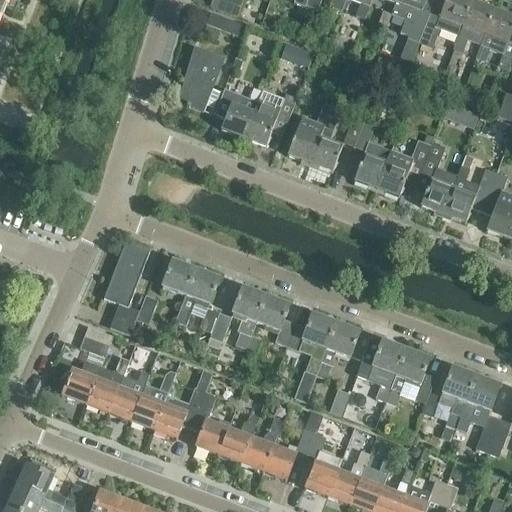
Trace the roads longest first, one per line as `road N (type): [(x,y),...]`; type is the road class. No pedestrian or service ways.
road 1 (residential): [(511,369),(105,213)]
road 2 (residential): [(511,276),(135,133)]
road 3 (residential): [(249,511),(13,421)]
road 4 (unclassified): [(13,421),(77,275)]
road 5 (unclassified): [(135,133),(174,0)]
